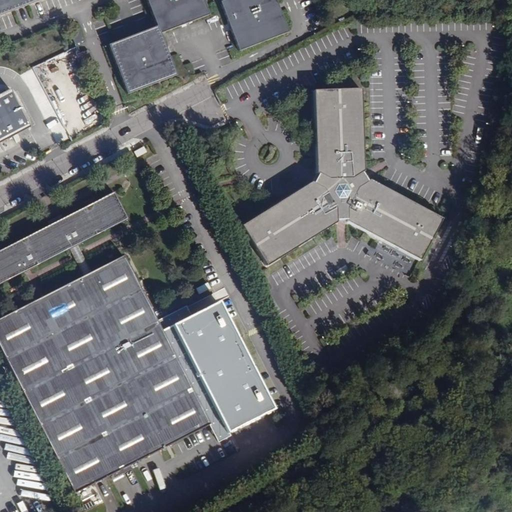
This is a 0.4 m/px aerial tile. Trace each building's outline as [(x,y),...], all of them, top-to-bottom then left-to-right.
[(0,0),(0,16),(12,12),(42,0),(0,0)] [(210,16),(203,0),(146,0),(157,27),(168,32),(210,16)] [(231,0),(221,4),(240,52),(289,32),(276,0),(231,0)] [(80,29),(71,32),(76,45),(85,42),(80,29)] [(151,30),(109,46),(128,94),(177,76),(161,35),(151,30)] [(9,88),(0,93),(0,143),(30,128),(9,88)] [(312,180),(240,224),(264,266),(334,223),(335,217),(346,216),(346,221),(418,262),(442,220),(371,178),(366,181),(361,171),(366,168),(362,89),(314,91),(319,172),(323,174),(317,184),(312,180)] [(52,222),(0,249),(0,283),(127,217),(113,190),(59,218),(57,215),(51,218),(52,222)] [(0,318),(0,341),(78,492),(209,424),(161,331),(122,256),(0,318)] [(218,303),(161,331),(209,424),(216,438),(272,410),(218,303)]
